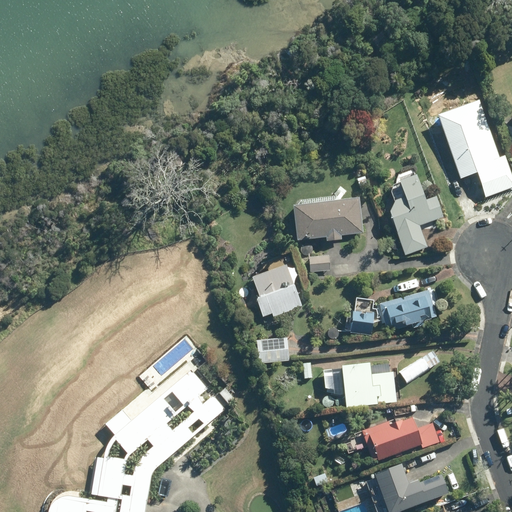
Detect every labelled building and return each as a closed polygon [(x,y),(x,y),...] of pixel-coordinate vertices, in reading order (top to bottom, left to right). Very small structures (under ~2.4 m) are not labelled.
[(365,176),(357,179),(359,187),(367,184),(365,176)] [(424,200),(416,178),(403,182),(407,194),(387,202),(404,250),(421,244),(415,226),(435,218),(438,224),(445,221),(436,195),(424,200)] [(342,239),(342,235),(364,232),(360,196),(294,204),(298,240),(327,237),(327,240),(342,239)] [(332,247),(328,254),(349,267),(353,259),(332,247)] [(310,272),(330,270),(329,255),(309,257),(310,272)] [(273,316),(301,306),(286,265),(253,276),(260,297),(256,299),(263,316),(272,313),(273,316)] [(437,318),(429,290),(380,304),(380,305),(374,303),(374,299),(357,297),(355,310),(354,310),(351,332),(371,334),(373,323),(381,320),(382,323),(385,322),(387,332),(437,318)] [(260,364),(290,360),(287,336),(257,339),(260,364)] [(400,372),(407,383),(427,371),(421,359),(400,372)] [(219,374),(207,360),(197,368),(210,382),(219,374)] [(320,372),(319,366),(315,367),(314,360),(307,361),(308,368),(311,367),(312,373),(320,372)] [(336,393),(341,394),(346,394),(347,407),(397,401),(394,371),(391,371),(390,363),(372,364),(372,362),(343,365),(343,367),(324,369),(326,387),(327,387),(326,391),(336,393)] [(164,378),(152,365),(139,378),(151,391),(164,378)] [(202,404),(198,396),(207,388),(191,370),(113,436),(111,439),(109,441),(107,444),(106,448),(105,452),(104,456),(97,495),(122,499),(119,511),(145,511),(151,478),(151,475),(152,473),(153,471),(155,468),(157,467),(224,409),(212,396),(202,404)] [(221,393),(229,403),(234,398),(226,388),(221,393)] [(325,410),(327,410),(328,410),(329,410),(330,410),(332,409),(333,408),(334,407),(334,406),(335,405),(335,404),(335,402),(335,401),(335,400),(334,398),(333,397),(332,396),(331,396),(330,395),(328,395),(327,395),(326,395),(325,396),(323,396),(322,397),(321,398),(321,399),(320,400),(320,402),(320,403),(320,404),(320,406),(321,407),(322,408),(323,409),(324,409),(325,410)] [(416,428),(412,417),(403,420),(402,420),(390,424),(389,421),(367,429),(354,433),(356,439),(345,443),(349,453),(367,446),(372,460),(378,458),(379,460),(421,445),(422,449),(439,442),(432,423),(416,428)] [(389,511),(399,511),(449,493),(442,474),(420,483),(419,480),(410,483),(402,463),(375,474),(389,511)] [(319,485),(329,482),(326,473),(316,477),(319,485)]
